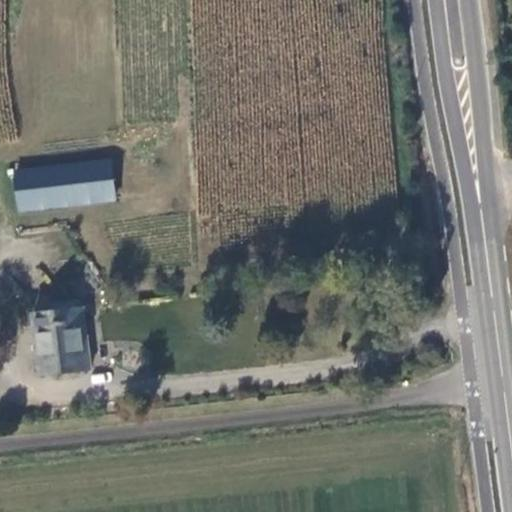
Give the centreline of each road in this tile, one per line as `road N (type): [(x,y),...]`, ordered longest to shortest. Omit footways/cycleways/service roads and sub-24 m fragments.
road 1 (unclassified): [(494,390),(0,443)]
road 2 (secondary): [(447,0),(494,390)]
road 3 (secondary): [(494,390),(509,511)]
